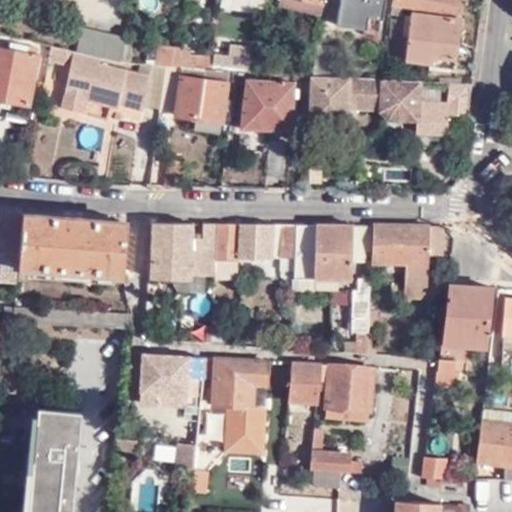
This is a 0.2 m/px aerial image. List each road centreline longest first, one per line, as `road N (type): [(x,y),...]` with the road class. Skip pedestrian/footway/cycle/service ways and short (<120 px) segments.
road 1 (residential): [(0,196),(147,210),(470,215)]
road 2 (residential): [(476,159),(499,0)]
road 3 (unknown): [(375,511),(387,495),(414,483),(511,493)]
